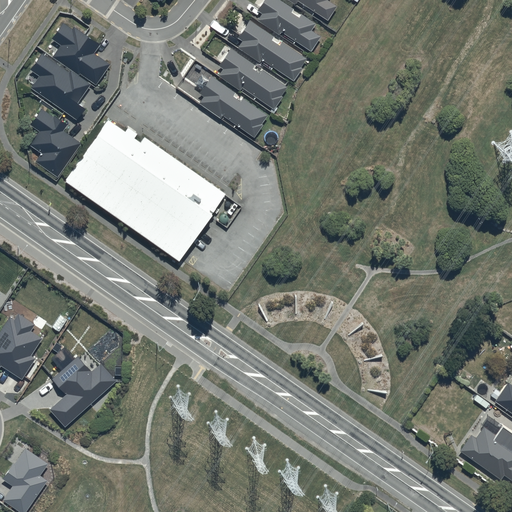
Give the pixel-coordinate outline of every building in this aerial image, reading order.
[(261,14),(257,20),(277,35),(280,31),(309,52),(320,37),(310,30),(314,23),(281,0),(263,0),(256,10),(261,14)] [(287,0),(297,7),(300,3),(329,24),(340,9),(330,2),(331,0),(287,0)] [(306,58),(248,21),(237,39),(240,41),(236,48),(258,63),(260,60),(292,80),(299,69),(306,58)] [(72,28),(63,22),(52,38),(61,45),(53,57),(79,75),(80,73),(96,85),(110,65),(95,54),(102,44),(74,25),(72,28)] [(229,48),(216,65),(222,69),(216,76),(238,92),(241,88),(271,110),(280,97),(278,96),(284,87),(229,48)] [(68,72),(42,53),(31,69),(41,77),(33,89),(76,120),(84,109),(76,104),(91,85),(70,70),(68,72)] [(209,76),(197,94),(202,97),(197,105),(219,119),(221,116),(253,138),(261,125),(259,124),(265,114),(209,76)] [(53,117),(42,108),(30,125),(40,131),(30,146),(41,153),(35,162),(58,177),(81,143),(63,131),(67,124),(55,116),(53,117)] [(64,184),(177,262),(180,257),(224,194),(127,127),(124,131),(109,120),(64,184)] [(14,320),(9,317),(0,331),(0,366),(1,366),(22,379),(35,359),(31,356),(42,338),(32,331),(36,325),(18,314),(14,320)] [(65,347),(52,359),(62,371),(52,379),(66,395),(50,409),(65,426),(117,381),(101,363),(91,371),(78,356),(75,359),(65,347)] [(494,375),(485,370),(479,380),(488,385),(494,375)] [(511,385),(508,383),(500,393),(495,389),(490,396),(495,400),(494,402),(511,414),(511,385)] [(503,414),(491,406),(484,416),(497,424),(503,414)] [(497,433),(484,425),(476,436),(471,433),(460,448),(500,477),(503,473),(511,478),(511,430),(502,425),(497,433)] [(49,464),(26,447),(3,479),(13,486),(3,500),(19,511),(25,511),(47,481),(40,476),(49,464)]
